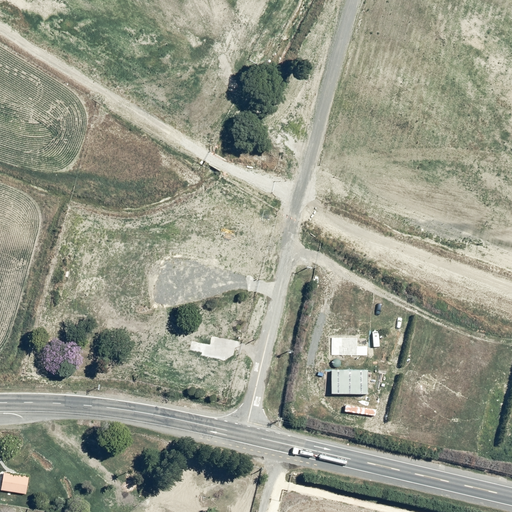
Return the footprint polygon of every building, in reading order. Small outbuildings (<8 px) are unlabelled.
[(177,321),(166,320),(164,339),(175,340),(177,321)] [(200,334),(198,342),(202,343),(201,345),(211,347),(213,336),(200,334)] [(357,338),(331,338),(330,358),(366,358),(366,346),(357,346),(357,338)] [(188,361),(185,360),(183,368),(186,368),(185,373),(195,376),(193,381),(206,384),(207,378),(216,380),(221,359),(204,354),(205,352),(191,348),(188,361)] [(330,395),(367,395),(367,371),(330,372),(330,395)] [(29,476),(12,474),(4,473),(2,483),(1,490),(26,494),(29,476)]
